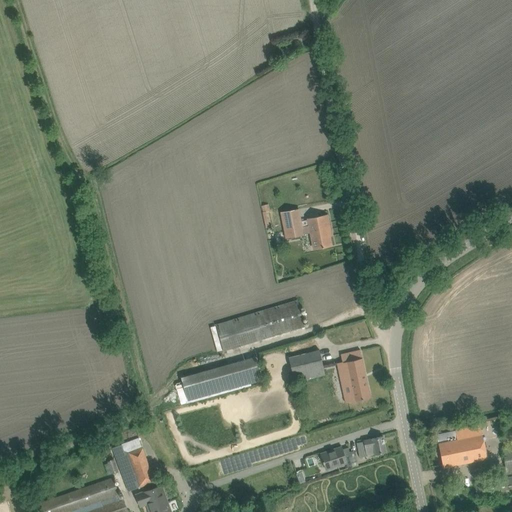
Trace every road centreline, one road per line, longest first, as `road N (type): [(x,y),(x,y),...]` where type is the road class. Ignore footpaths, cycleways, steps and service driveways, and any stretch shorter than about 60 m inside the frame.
road 1 (track): [(16,0),(65,149),(91,197),(147,408),(0,474)]
road 2 (tertiary): [(423,511),(394,362),(399,320),(423,278),(511,215)]
road 3 (track): [(395,351),(373,316),(316,17)]
road 4 (unknown): [(402,406),(183,479)]
